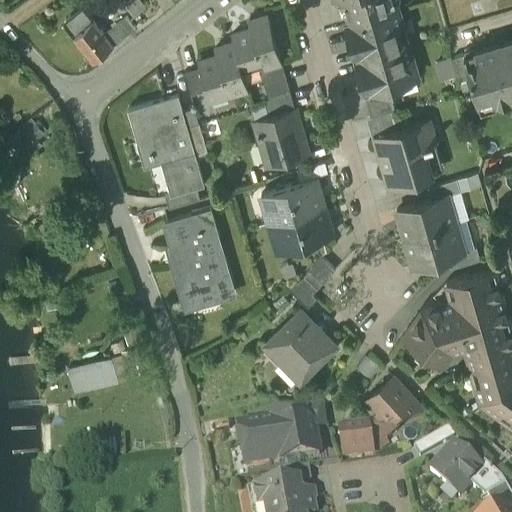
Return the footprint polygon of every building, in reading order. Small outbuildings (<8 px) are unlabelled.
[(124,0),(136,14),(145,6),(140,0),(124,0)] [(396,6),(394,0),(344,0),(348,13),(351,14),(358,12),(359,17),(396,6)] [(396,7),(396,6),(359,17),(350,20),(358,47),(351,49),(355,63),(362,61),(370,88),(388,83),(388,84),(394,82),(393,78),(413,72),(414,76),(416,76),(406,39),(402,40),(397,23),(401,22),(396,7)] [(73,33),(94,59),(135,25),(126,14),(105,31),(93,17),(91,18),(82,7),(65,20),(74,32),(73,33)] [(232,30),(234,39),(243,69),(259,64),(280,58),(267,13),(248,18),(250,25),(232,30)] [(358,47),(350,20),(343,22),(351,49),(358,47)] [(402,40),(406,39),(401,22),(397,23),(402,40)] [(511,37),(506,40),(464,52),(471,76),(478,100),(479,105),(481,105),(480,99),(494,95),(495,101),(511,95),(511,37)] [(247,85),(243,69),(234,39),(214,44),(216,52),(197,58),(199,64),(205,87),(208,96),(247,85)] [(452,55),(459,79),(471,76),(464,52),(452,55)] [(259,64),(265,84),(286,78),(280,58),(259,64)] [(362,61),(355,63),(363,90),(370,88),(362,61)] [(184,68),(191,92),(205,87),(199,64),(184,68)] [(393,78),(394,82),(414,76),(413,72),(393,78)] [(265,84),(268,96),(289,90),(286,78),(265,84)] [(363,90),(371,115),(391,109),(395,108),(388,84),(388,83),(370,88),(363,90)] [(294,105),(289,90),(268,96),(266,96),(271,112),(294,105)] [(166,153),(178,150),(193,145),(194,145),(188,123),(178,91),(128,106),(138,139),(149,136),(155,156),(166,153)] [(480,99),(481,105),(495,101),(494,95),(480,99)] [(267,161),(268,163),(307,152),(294,105),(271,112),(254,117),(259,132),(263,131),(271,160),(267,161)] [(397,128),(391,109),(371,115),(368,115),(375,135),(397,128)] [(7,135),(19,151),(41,134),(29,118),(7,135)] [(375,135),(390,186),(430,173),(422,145),(436,141),(429,118),(397,128),(375,135)] [(193,145),(195,152),(196,152),(208,148),(199,119),(188,123),(194,145),(193,145)] [(259,132),(267,161),(271,160),(263,131),(259,132)] [(144,159),(155,156),(149,136),(138,139),(144,159)] [(422,145),(430,173),(445,168),(436,141),(422,145)] [(195,152),(193,145),(178,150),(182,166),(170,169),(176,188),(176,189),(197,183),(205,181),(196,152),(195,152)] [(178,150),(166,153),(170,169),(182,166),(178,150)] [(262,190),(270,219),(323,203),(314,175),(262,190)] [(427,187),(431,199),(447,194),(447,195),(461,192),(457,178),(427,187)] [(165,191),(169,204),(200,195),(197,183),(176,189),(176,188),(165,191)] [(396,209),(404,237),(455,222),(447,195),(447,194),(431,199),(396,209)] [(332,233),(323,203),(270,219),(279,248),(332,233)] [(172,258),(184,299),(234,284),(215,221),(195,227),(191,212),(164,220),(175,257),(172,258)] [(463,250),(455,222),(404,237),(412,266),(448,256),(463,251),(463,250)] [(448,256),(451,267),(480,259),(476,246),(463,250),(463,251),(448,256)] [(323,253),(304,272),(288,284),(308,304),(318,295),(316,292),(313,290),(318,286),(337,266),(323,253)] [(511,331),(511,330),(505,332),(502,323),(509,321),(498,282),(491,284),(488,275),(495,273),(494,271),(446,285),(447,287),(454,285),(456,294),(450,296),(451,301),(421,309),(403,334),(414,342),(423,341),(432,347),(433,356),(444,364),(452,352),(456,352),(454,345),(463,342),(465,349),(471,370),(478,368),(482,383),(475,385),(480,403),(499,417),(503,411),(511,417),(507,423),(509,424),(511,420),(511,331)] [(498,282),(495,273),(488,275),(491,284),(498,282)] [(447,287),(450,296),(456,294),(454,285),(447,287)] [(286,354),(304,373),(336,343),(301,307),(265,341),(281,358),(286,354)] [(511,330),(509,321),(502,323),(505,332),(511,330)] [(142,340),(111,349),(118,372),(149,363),(142,340)] [(414,342),(433,356),(432,347),(423,341),(414,342)] [(454,345),(456,352),(465,349),(463,342),(454,345)] [(120,377),(118,372),(111,349),(66,362),(75,390),(120,377)] [(300,377),(304,373),(286,354),(281,358),(300,377)] [(471,370),(475,385),(482,383),(478,368),(471,370)] [(369,398),(384,414),(396,428),(420,407),(393,377),(369,398)] [(311,411),(315,432),(328,429),(323,394),(308,398),(310,411),(311,411)] [(250,450),(253,470),(320,458),(315,432),(311,411),(310,411),(272,418),(273,425),(238,431),(242,451),(250,450)] [(499,417),(507,423),(511,417),(503,411),(499,417)] [(383,440),(396,428),(384,414),(368,428),(373,455),(388,449),(383,440)] [(346,460),(373,455),(368,428),(341,433),(345,457),(346,460)] [(415,449),(420,459),(455,438),(449,428),(415,449)] [(459,499),(470,486),(483,471),(480,469),(454,445),(430,473),(446,487),(449,483),(462,495),(459,498),(459,499)] [(245,471),(253,470),(250,450),(242,451),(245,471)] [(485,464),(480,469),(483,471),(470,486),(484,498),(486,497),(505,486),(502,480),(485,464)] [(299,487),(299,490),(310,488),(307,472),(282,476),(285,490),(299,487)] [(446,487),(459,498),(462,495),(449,483),(446,487)] [(486,497),(494,511),(495,511),(509,504),(510,505),(511,504),(511,497),(505,486),(486,497)] [(312,511),(312,508),(314,508),(312,496),(301,498),(294,499),(293,491),(299,490),(299,487),(285,490),(254,495),(256,511),(312,511)] [(248,511),(256,511),(254,495),(246,497),(248,511)]
